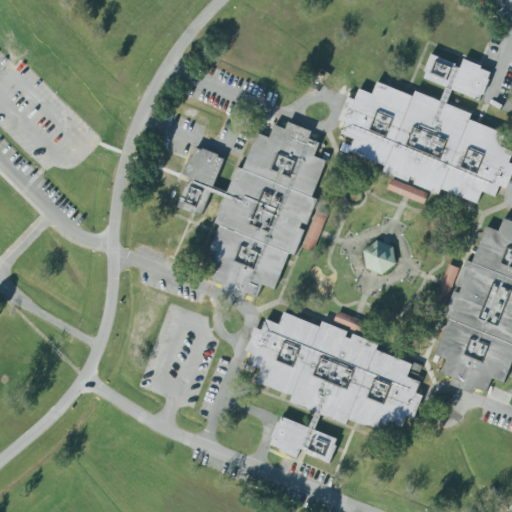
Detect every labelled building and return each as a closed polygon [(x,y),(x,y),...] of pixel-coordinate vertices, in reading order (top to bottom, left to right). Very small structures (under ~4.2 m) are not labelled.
[(479,201),(482,192),(496,197),(499,186),(508,189),(511,176),(511,164),(509,163),(511,154),(511,150),(501,147),(506,129),(445,110),(451,91),(482,101),(491,73),(431,54),(423,79),(446,86),(441,102),(377,82),(373,94),(359,89),(356,100),(347,97),(339,121),(345,123),(341,135),(353,139),(350,149),(343,147),(340,157),(479,201)] [(213,280),(224,284),(221,293),(244,300),(246,294),(258,298),(262,285),(282,292),(325,160),(315,157),(319,143),(309,140),(312,131),(288,123),(286,129),(274,125),(270,138),(253,132),(232,194),(214,188),(224,157),(194,147),(184,176),(189,177),(178,208),(203,216),(211,192),(226,197),(205,262),(217,266),(213,280)] [(387,190),(424,205),(428,194),(392,179),(387,190)] [(511,221),(504,219),(499,231),(481,225),(449,319),(449,318),(436,356),(447,360),(442,375),(452,378),(449,386),(473,394),(475,388),(487,392),(492,379),(509,384),(511,374),(511,221)] [(366,272),(396,269),(394,244),(364,246),(366,272)] [(436,298),(447,302),(458,268),(448,265),(436,298)] [(423,365),(284,312),(279,325),(266,320),(262,331),(255,328),(246,351),(252,353),(247,365),(261,370),(255,385),(317,409),(309,428),(280,417),(269,447),(298,458),(300,452),(334,465),(335,439),(315,431),(318,421),(388,425),(389,423),(402,428),(406,417),(414,420),(423,396),(416,394),(421,382),(419,373),(423,365)]
